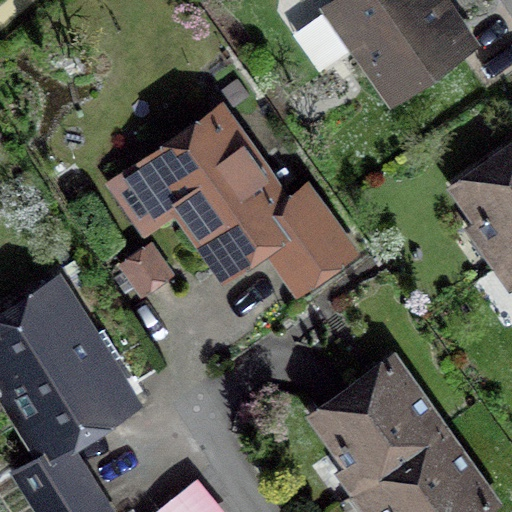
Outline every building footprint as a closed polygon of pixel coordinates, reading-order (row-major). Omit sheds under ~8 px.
[(442,0),(327,0),(316,8),(386,108),(475,47),(442,0)] [(220,107),(116,176),(155,234),(171,223),(215,288),(262,257),(292,302),(356,259),(304,182),(281,198),(220,107)] [(491,259),(511,244),(511,136),(441,186),(491,259)] [(511,244),(491,259),(511,289),(511,244)] [(149,250),(128,264),(142,285),(163,271),(149,250)] [(55,280),(0,313),(0,407),(32,459),(7,475),(29,511),(108,511),(68,447),(134,406),(55,280)] [(353,487),(439,427),(389,356),(303,416),(353,487)] [(498,511),(439,427),(353,487),(370,511),(498,511)] [(141,511),(192,511),(170,487),(141,511)]
